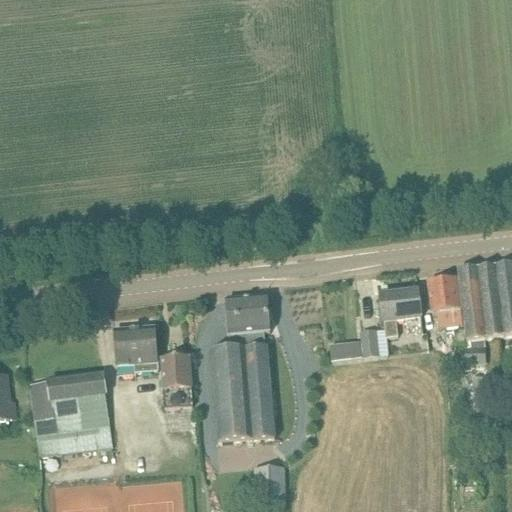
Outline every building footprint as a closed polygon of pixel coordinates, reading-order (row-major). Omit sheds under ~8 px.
[(470,344),(486,342),(511,338),(511,266),(459,272),(461,292),(467,344),(470,344)] [(429,285),(431,305),(432,317),(433,317),(436,335),(447,334),(446,324),(462,321),(457,282),(429,285)] [(421,321),(420,315),(418,295),(381,299),(384,325),(386,341),(398,340),(397,324),(421,321)] [(211,354),(213,373),(218,447),(274,442),(267,349),(265,349),(264,336),(270,335),(269,319),(268,299),(227,303),(231,352),(211,354)] [(158,374),(156,350),(155,330),(115,333),(117,371),(135,370),(135,376),(158,374)] [(379,361),(379,359),(387,358),(385,343),(377,344),(376,335),(362,336),(363,345),(330,349),(332,367),(379,361)] [(486,342),(470,344),(471,350),(468,350),(469,369),(472,369),(473,381),(475,381),(488,380),(486,342)] [(161,361),(163,381),(165,413),(171,413),(172,425),(194,423),(190,359),(161,361)] [(30,388),(33,408),(40,461),(113,452),(103,378),(30,388)] [(0,424),(15,422),(13,406),(9,407),(6,380),(0,380),(0,424)] [(488,380),(475,381),(476,416),(489,416),(488,380)] [(256,511),(269,511),(286,511),(284,470),(254,470),(256,511)]
